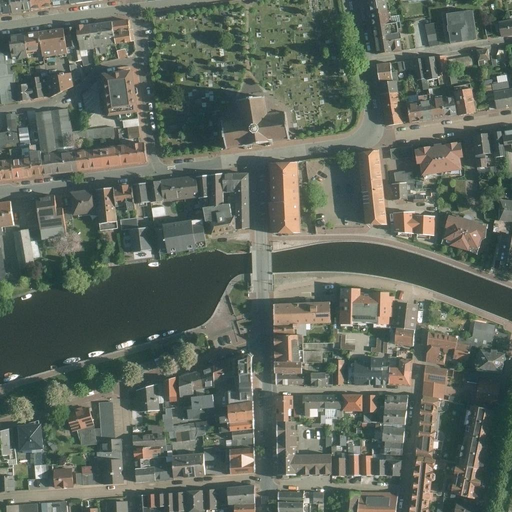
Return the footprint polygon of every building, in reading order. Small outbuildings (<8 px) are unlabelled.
[(0,0),(0,11),(1,15),(11,13),(9,0),(0,0)] [(9,0),(11,13),(21,12),(19,0),(9,0)] [(19,0),(21,12),(32,11),(30,0),(19,0)] [(30,0),(32,11),(52,7),(51,0),(30,0)] [(384,0),(370,2),(372,16),(390,13),(388,0),(384,0)] [(473,12),(446,16),(450,44),(477,41),(473,12)] [(372,16),(375,29),(393,27),(390,13),(372,16)] [(130,23),(113,26),(116,47),(133,45),(130,23)] [(488,24),(490,35),(496,34),(494,23),(488,24)] [(511,23),(501,25),(503,38),(511,36),(511,23)] [(437,24),(426,26),(431,48),(441,46),(437,24)] [(393,27),(375,29),(379,56),(404,52),(400,25),(393,27)] [(113,26),(93,28),(96,52),(103,51),(104,56),(110,55),(109,50),(116,49),(116,47),(113,26)] [(93,28),(79,30),(81,49),(82,54),(96,52),(93,28)] [(79,30),(67,32),(70,51),(81,49),(79,30)] [(67,32),(54,33),(58,59),(71,57),(70,51),(67,32)] [(54,33),(41,35),(43,55),(44,61),(58,59),(54,33)] [(41,35),(28,37),(31,57),(43,55),(41,35)] [(28,37),(9,39),(12,63),(31,61),(31,57),(28,37)] [(9,39),(0,40),(0,90),(2,105),(17,103),(12,63),(9,39)] [(481,65),(492,63),(490,52),(479,53),(481,65)] [(449,58),(438,59),(441,75),(451,74),(449,58)] [(438,59),(425,61),(428,81),(428,83),(442,81),(441,75),(438,59)] [(425,61),(415,63),(418,82),(428,81),(425,61)] [(378,67),(381,86),(396,83),(393,65),(378,67)] [(46,78),(44,67),(29,69),(34,101),(42,100),(50,99),(56,97),(62,96),(68,92),(74,88),(71,75),(46,78)] [(134,72),(102,75),(108,120),(138,116),(134,72)] [(381,86),(382,97),(400,94),(402,94),(400,83),(396,83),(381,86)] [(494,85),(498,110),(511,107),(511,91),(510,83),(494,85)] [(31,84),(16,86),(18,102),(33,100),(31,84)] [(459,99),(461,116),(478,113),(475,93),(458,96),(459,99)] [(382,97),(384,107),(402,104),(400,94),(382,97)] [(265,99),(239,102),(231,115),(225,126),(227,153),(290,145),(287,113),(265,99)] [(449,118),(461,116),(459,99),(446,101),(449,118)] [(436,119),(449,118),(446,101),(434,102),(436,119)] [(424,121),(436,119),(434,102),(421,104),(424,121)] [(384,107),(385,116),(403,114),(402,104),(384,107)] [(411,123),(424,121),(421,104),(409,106),(411,123)] [(76,154),(74,143),(73,133),(70,111),(52,113),(58,156),(76,154)] [(58,156),(52,113),(36,115),(40,155),(41,158),(58,156)] [(385,116),(386,126),(405,123),(403,114),(385,116)] [(9,147),(9,152),(21,150),(17,115),(5,116),(7,133),(0,133),(0,147),(0,148),(9,147)] [(126,119),(126,127),(142,127),(142,119),(126,119)] [(115,138),(114,128),(87,132),(89,141),(115,138)] [(89,141),(87,132),(73,133),(74,143),(89,141)] [(509,151),(506,133),(493,134),(496,159),(508,158),(507,151),(509,151)] [(494,159),(491,134),(475,137),(477,160),(494,159)] [(145,144),(120,148),(122,165),(147,161),(145,144)] [(414,148),(392,151),(393,162),(417,158),(419,169),(424,169),(426,179),(466,174),(465,162),(467,162),(465,147),(462,147),(415,153),(414,148)] [(122,165),(120,148),(89,152),(91,169),(122,165)] [(32,177),(30,160),(23,161),(21,150),(9,152),(11,162),(13,179),(32,177)] [(357,153),(362,191),(385,189),(381,150),(357,153)] [(91,169),(89,152),(76,154),(78,170),(91,169)] [(78,170),(76,154),(58,156),(41,158),(43,175),(78,170)] [(43,175),(41,158),(40,155),(30,157),(30,160),(32,177),(43,175)] [(0,180),(13,179),(11,162),(0,163),(0,180)] [(271,221),(271,234),(300,233),(298,162),(270,165),(270,187),(271,221)] [(489,162),(478,163),(478,170),(490,169),(489,162)] [(413,171),(396,174),(397,185),(394,185),(395,202),(410,201),(409,185),(416,184),(413,171)] [(223,174),(209,176),(211,200),(211,208),(224,206),(224,190),(223,174)] [(235,174),(223,174),(224,190),(236,190),(237,221),(237,232),(249,231),(248,174),(235,174)] [(209,176),(197,177),(199,201),(211,200),(209,176)] [(171,180),(162,181),(164,201),(199,201),(197,177),(171,180)] [(162,181),(149,183),(152,202),(164,201),(162,181)] [(468,190),(468,182),(457,182),(456,188),(456,193),(457,199),(458,203),(459,209),(461,215),(472,211),(470,205),(469,200),(468,196),(468,190)] [(149,183),(132,185),(133,195),(138,194),(140,208),(152,206),(152,202),(149,183)] [(132,185),(113,188),(116,207),(126,206),(126,208),(135,207),(133,195),(132,185)] [(113,188),(96,190),(98,209),(101,229),(118,227),(116,207),(113,188)] [(390,229),(385,189),(362,191),(367,231),(390,229)] [(438,189),(428,190),(428,196),(415,197),(415,203),(440,202),(438,189)] [(96,190),(70,194),(73,213),(98,209),(96,190)] [(42,228),(43,238),(67,235),(63,207),(56,208),(55,199),(38,201),(42,228)] [(511,201),(503,201),(500,224),(511,225),(511,201)] [(0,225),(15,223),(12,202),(0,203),(0,225)] [(207,226),(211,226),(234,221),(230,205),(224,206),(211,208),(203,210),(207,226)] [(421,211),(395,212),(397,239),(422,237),(421,218),(421,211)] [(208,247),(203,216),(193,217),(193,216),(163,221),(164,225),(155,227),(160,252),(168,251),(169,253),(208,247)] [(439,236),(438,217),(421,218),(422,237),(439,236)] [(489,229),(451,218),(443,247),(481,258),(489,229)] [(237,234),(237,232),(237,221),(234,221),(211,226),(213,239),(237,234)] [(43,238),(42,228),(14,231),(22,280),(37,278),(31,240),(43,238)] [(511,236),(505,235),(499,262),(511,265),(511,236)] [(360,293),(341,292),(340,300),(342,300),(341,329),(353,329),(353,327),(374,327),(374,331),(390,331),(390,328),(393,304),(394,300),(389,300),(389,296),(374,295),(373,297),(360,297),(360,293)] [(415,330),(418,307),(393,304),(390,328),(394,328),(415,330)] [(306,324),(329,324),(329,305),(274,306),(274,325),(306,324)] [(495,324),(475,320),(470,342),(473,342),(472,347),(477,348),(478,345),(490,347),(495,324)] [(306,324),(274,325),(274,335),(292,334),(292,330),(295,330),(295,334),(301,334),(306,334),(306,324)] [(414,347),(415,330),(394,328),(393,345),(414,347)] [(430,332),(427,362),(467,368),(470,345),(455,342),(456,336),(430,332)] [(301,354),(301,334),(295,334),(292,334),(274,335),(275,364),(301,364),(322,363),(322,353),(301,354)] [(504,352),(479,346),(475,368),(499,373),(504,352)] [(240,356),(240,368),(252,365),(252,354),(249,352),(240,356)] [(240,356),(231,359),(231,371),(240,368),(240,356)] [(372,362),(355,362),(355,385),(388,385),(390,367),(384,367),(383,356),(372,356),(372,362)] [(231,359),(215,364),(215,377),(231,371),(231,359)] [(410,386),(413,360),(399,359),(398,367),(390,367),(388,385),(410,386)] [(345,387),(345,362),(334,362),(335,387),(345,387)] [(215,364),(203,368),(203,387),(216,386),(215,377),(215,364)] [(301,364),(275,364),(275,375),(301,375),(301,364)] [(253,391),(252,365),(240,368),(241,394),(249,394),(248,391),(253,391)] [(447,368),(427,366),(424,381),(437,383),(445,384),(447,368)] [(203,368),(192,371),(193,387),(203,387),(203,368)] [(192,371),(179,376),(181,396),(193,395),(193,387),(192,371)] [(333,387),(333,374),(325,374),(325,372),(309,373),(309,380),(306,380),(306,387),(333,387)] [(477,374),(464,372),(463,381),(476,383),(477,374)] [(275,388),(303,387),(303,375),(301,375),(275,375),(275,388)] [(176,377),(164,381),(165,397),(178,396),(176,377)] [(437,383),(424,381),(423,396),(442,398),(443,390),(436,389),(437,383)] [(479,382),(475,401),(495,405),(499,386),(479,382)] [(157,383),(136,390),(138,412),(159,410),(157,383)] [(213,393),(193,395),(194,407),(214,406),(213,393)] [(322,394),(302,395),(303,415),(308,416),(308,409),(322,409),(322,394)] [(341,394),(322,394),(322,409),(336,408),(336,417),(342,417),(342,410),(341,394)] [(361,394),(341,394),(342,410),(361,410),(361,394)] [(376,395),(363,394),(363,422),(370,422),(371,413),(376,413),(376,395)] [(276,422),(288,421),(288,416),(290,416),(290,409),(292,408),(292,396),(275,396),(276,422)] [(408,410),(409,398),(384,396),(383,409),(408,410)] [(418,455),(432,457),(438,398),(423,396),(418,455)] [(222,420),(234,419),(253,418),(252,400),(233,401),(234,413),(221,415),(222,420)] [(102,441),(115,440),(113,402),(100,403),(101,429),(102,441)] [(223,405),(214,406),(194,407),(184,408),(185,419),(224,414),(223,405)] [(488,443),(495,411),(471,406),(464,437),(488,443)] [(88,407),(67,413),(72,432),(78,429),(81,437),(81,445),(95,444),(94,429),(93,425),(88,407)] [(406,426),(408,410),(383,409),(382,424),(406,426)] [(222,431),(235,430),(254,427),(253,418),(234,419),(235,423),(222,425),(222,431)] [(331,474),(331,459),(331,454),(297,455),(295,421),(288,421),(276,422),(278,478),(288,478),(288,476),(296,475),(296,474),(300,473),(300,475),(331,474)] [(19,423),(21,448),(43,447),(41,422),(19,423)] [(404,443),(406,426),(382,424),(375,423),(373,440),(383,441),(404,443)] [(235,430),(236,439),(254,438),(254,427),(235,430)] [(101,429),(94,429),(95,444),(102,444),(102,441),(101,429)] [(0,456),(11,456),(10,430),(0,432),(0,456)] [(134,448),(160,446),(167,445),(166,434),(133,436),(134,448)] [(488,443),(464,437),(458,464),(483,469),(488,443)] [(236,439),(236,449),(255,448),(254,438),(236,439)] [(115,440),(102,441),(102,444),(102,451),(122,450),(122,440),(115,440)] [(403,455),(404,443),(383,441),(382,454),(403,455)] [(134,448),(135,458),(152,457),(152,452),(161,452),(160,446),(134,448)] [(255,448),(236,449),(230,449),(231,473),(256,472),(255,448)] [(122,450),(102,451),(97,452),(98,461),(103,461),(123,460),(122,450)] [(172,455),(173,464),(174,479),(205,476),(204,453),(172,455)] [(360,476),(359,457),(360,454),(347,454),(347,459),(348,476),(360,476)] [(135,458),(135,468),(153,466),(152,457),(135,458)] [(360,476),(372,475),(372,460),(372,457),(359,457),(360,476)] [(418,457),(410,511),(428,511),(430,501),(432,501),(433,493),(431,493),(435,459),(418,457)] [(332,476),(348,476),(347,459),(331,459),(331,474),(332,476)] [(123,460),(103,461),(105,485),(124,484),(123,460)] [(372,475),(385,476),(386,461),(372,460),(372,475)] [(401,477),(402,462),(386,461),(385,476),(401,477)] [(155,466),(156,481),(174,479),(173,464),(155,466)] [(483,469),(458,464),(452,494),(476,499),(483,469)] [(44,480),(43,465),(32,466),(33,480),(44,480)] [(153,466),(135,468),(137,482),(156,481),(155,466),(153,466)] [(0,491),(14,490),(14,481),(13,467),(0,467),(0,491)] [(72,468),(54,469),(55,488),(73,486),(72,468)] [(102,473),(83,474),(84,485),(102,484),(102,473)] [(230,504),(235,504),(256,503),(255,485),(229,486),(230,504)] [(217,509),(216,489),(205,490),(206,509),(217,509)] [(206,511),(206,509),(205,490),(184,491),(185,511),(206,511)] [(185,511),(184,491),(174,492),(175,511),(185,511)] [(165,506),(165,492),(156,493),(156,507),(165,506)] [(165,511),(167,511),(175,511),(174,492),(165,492),(165,506),(165,511)] [(156,507),(156,493),(146,494),(147,507),(151,507),(156,507)] [(280,502),(301,502),(301,493),(280,493),(280,502)] [(357,511),(358,493),(341,493),(340,511),(357,511)] [(371,493),(358,493),(357,511),(396,511),(396,510),(397,494),(371,493)] [(151,511),(151,507),(147,507),(146,494),(137,494),(138,511),(151,511)] [(323,494),(312,494),(312,503),(323,503),(323,494)] [(456,501),(454,511),(472,511),(474,505),(456,501)] [(61,511),(61,502),(53,503),(53,511),(61,511)] [(126,511),(126,502),(106,503),(106,511),(126,511)] [(280,502),(279,511),(301,511),(302,502),(301,502),(280,502)] [(48,511),(48,503),(39,504),(39,511),(48,511)] [(256,511),(256,503),(235,504),(235,511),(256,511)]
